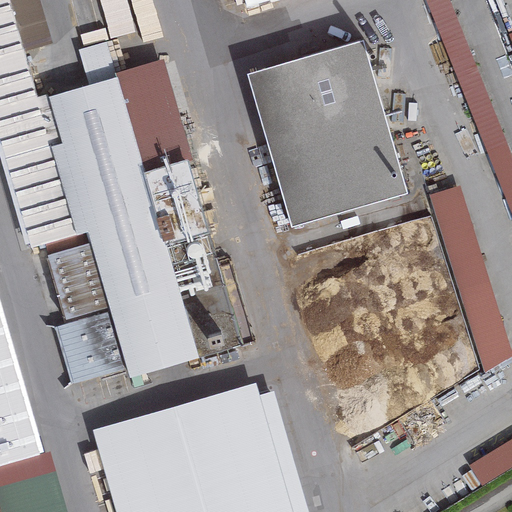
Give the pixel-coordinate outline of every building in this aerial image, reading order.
[(10,0),(0,0),(0,137),(31,246),(89,229),(118,328),(184,309),(198,358),(243,345),(160,61),(38,96),(10,0)] [(24,0),(37,41),(56,35),(45,0),(24,0)] [(458,0),(436,0),(511,199),(511,80),(507,68),(487,76),(458,0)] [(241,75),(285,226),(402,191),(358,41),(241,75)] [(511,350),(472,179),(437,188),(478,364),(511,356),(511,350)] [(0,496),(4,511),(42,511),(0,364),(0,496)] [(290,511),(257,395),(102,440),(122,511),(290,511)] [(447,498),(511,461),(511,433),(471,456),(466,448),(449,458),(455,469),(437,480),(447,498)]
